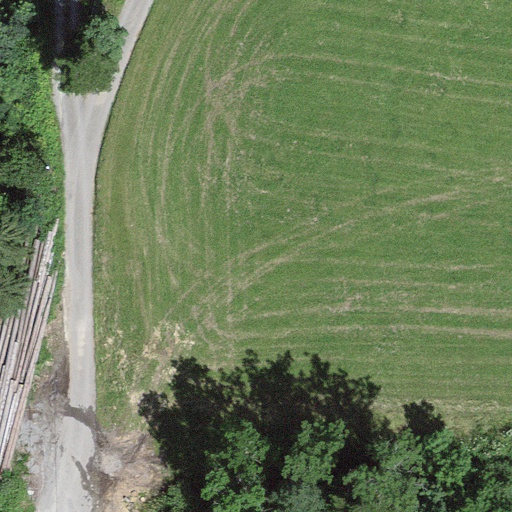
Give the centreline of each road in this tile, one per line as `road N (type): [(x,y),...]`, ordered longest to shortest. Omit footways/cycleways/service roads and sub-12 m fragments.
road 1 (track): [(81,149),(77,492)]
road 2 (track): [(139,0),(81,149)]
road 3 (track): [(71,0),(81,149)]
